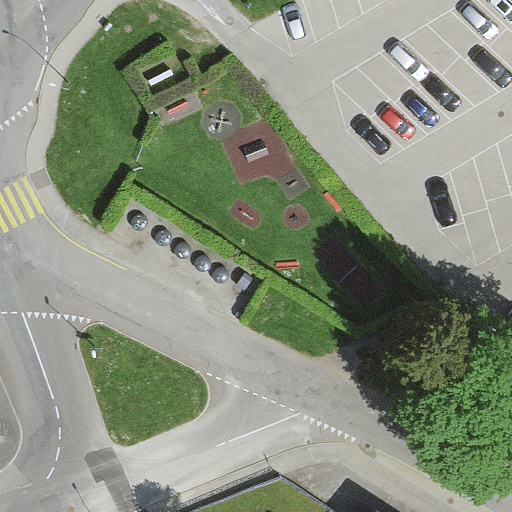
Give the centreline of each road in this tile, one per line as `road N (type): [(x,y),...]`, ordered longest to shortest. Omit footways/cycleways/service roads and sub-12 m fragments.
road 1 (tertiary): [(23,242),(333,396)]
road 2 (residential): [(79,496),(333,396)]
road 3 (residential): [(79,496),(23,242)]
road 4 (tertiary): [(333,396),(511,497)]
